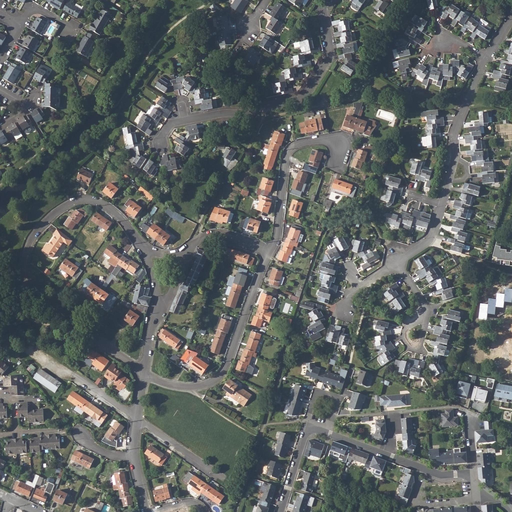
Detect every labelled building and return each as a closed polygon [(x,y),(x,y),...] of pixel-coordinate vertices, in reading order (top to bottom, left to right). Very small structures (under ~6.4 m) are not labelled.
[(64,0),(47,0),(47,1),(50,3),(60,9),(64,0)] [(67,11),(78,18),(80,14),(81,12),(84,14),(87,9),(88,7),(85,6),(84,8),(82,10),(75,7),(71,5),(73,2),(69,0),(64,9),(67,11)] [(233,0),(230,6),(240,12),(247,1),(246,0),(233,0)] [(357,12),(359,8),(364,0),(353,0),(354,0),(350,5),(351,8),(357,12)] [(377,11),(385,16),(388,12),(384,9),(387,5),(386,4),(387,2),(384,0),(376,0),(379,1),(373,10),(377,12),(377,11)] [(440,20),(444,14),(439,11),(436,9),(435,6),(438,5),(437,0),(431,0),(429,0),(429,1),(424,2),(427,13),(435,11),(439,14),(436,18),(440,20)] [(271,16),(279,21),(282,17),(281,16),(286,8),(276,2),(268,15),(271,16)] [(447,19),(452,22),(456,16),(458,12),(450,7),(448,10),(447,9),(446,10),(444,14),(440,20),(443,22),(447,16),(449,17),(447,19)] [(90,29),(101,35),(113,14),(103,9),(95,24),(93,23),(90,29)] [(457,26),(461,29),(466,22),(467,19),(460,14),(458,17),(456,16),(452,22),(449,27),(452,29),(456,23),(458,24),(457,26)] [(219,27),(220,30),(229,29),(228,26),(227,26),(226,16),(216,17),(217,27),(219,27)] [(279,21),(271,16),(268,20),(270,21),(265,28),(274,34),(282,23),(279,21)] [(32,30),(41,35),(48,23),(38,18),(32,30)] [(467,32),(471,35),(476,28),(477,26),(479,22),(480,21),(473,18),(471,21),(469,20),(467,23),(466,22),(461,29),(459,33),(462,35),(466,29),(468,30),(467,32)] [(414,28),(413,30),(420,34),(424,37),(426,33),(420,30),(421,28),(423,29),(425,25),(416,19),(413,23),(412,24),(411,26),(414,28)] [(337,27),(338,33),(346,31),(349,31),(348,21),(344,22),(344,20),(331,22),(331,27),(339,25),(339,27),(337,27)] [(477,26),(476,28),(471,35),(469,39),(472,41),(475,37),(483,42),(485,38),(489,31),(485,28),(486,26),(479,22),(477,26)] [(218,31),(220,45),(231,44),(229,29),(220,30),(218,31)] [(416,45),(418,47),(420,43),(414,39),(415,38),(417,39),(420,34),(413,30),(410,29),(408,33),(407,32),(405,36),(408,38),(407,40),(409,41),(416,45)] [(339,39),(340,44),(348,43),(351,42),(350,33),(346,33),(346,31),(338,33),(333,34),(334,38),(341,37),(341,39),(339,39)] [(86,36),(81,44),(83,45),(79,52),(87,57),(97,37),(91,33),(88,38),(86,36)] [(258,45),(267,51),(274,40),(265,34),(258,45)] [(22,46),(33,52),(39,41),(30,36),(26,42),(25,42),(22,46)] [(306,53),(307,55),(320,52),(319,48),(314,49),(311,39),(307,40),(307,41),(299,43),(300,48),(304,47),(305,53),(306,53)] [(397,56),(398,59),(409,57),(408,53),(407,53),(406,51),(409,46),(414,49),(416,45),(409,41),(405,49),(401,50),(401,47),(395,48),(396,51),(395,52),(396,56),(397,56)] [(341,51),(342,56),(345,55),(350,54),(353,53),(353,49),(353,48),(352,44),(349,45),(348,43),(340,44),(335,45),(336,50),(343,48),(344,50),(341,51)] [(506,57),(511,58),(511,46),(509,46),(508,52),(503,51),(502,55),(506,57)] [(17,58),(26,64),(32,53),(22,47),(19,51),(21,52),(17,58)] [(243,59),(252,65),(257,57),(255,56),(258,52),(249,47),(247,50),(248,52),(243,59)] [(297,66),(298,68),(311,66),(310,62),(303,63),(302,61),(305,61),(304,55),(293,58),(294,62),(293,63),(294,67),(297,66)] [(340,70),(349,76),(352,72),(355,68),(354,68),(356,65),(351,62),(349,61),(346,61),(345,55),(342,56),(337,57),(338,61),(343,60),(344,64),(340,70)] [(510,69),(511,70),(511,68),(511,67),(511,58),(506,57),(505,62),(508,62),(507,64),(500,62),(499,66),(510,69)] [(405,75),(405,72),(408,71),(410,73),(415,76),(419,69),(415,67),(413,71),(409,69),(408,67),(409,67),(408,61),(397,64),(397,65),(398,69),(397,69),(398,73),(399,73),(401,81),(406,79),(405,75)] [(442,67),(442,78),(446,78),(446,79),(449,79),(451,79),(451,75),(453,75),(453,70),(453,62),(449,62),(449,70),(447,70),(447,67),(442,67)] [(464,71),(462,70),(463,68),(461,67),(458,67),(458,62),(453,62),(453,70),(455,70),(455,73),(458,74),(456,77),(464,81),(472,67),(468,65),(464,71)] [(4,79),(14,85),(23,69),(14,64),(13,66),(11,66),(4,79)] [(42,82),(44,83),(48,77),(45,75),(48,69),(42,65),(34,79),(41,83),(42,82)] [(491,76),(504,80),(504,77),(508,78),(508,76),(511,77),(511,69),(511,70),(510,69),(499,66),(497,71),(500,72),(499,74),(492,72),(491,76)] [(414,77),(422,82),(423,80),(428,81),(431,70),(431,68),(427,67),(425,73),(423,73),(424,70),(420,67),(419,69),(415,76),(414,77)] [(436,71),(431,70),(428,81),(432,82),(432,83),(436,84),(437,81),(442,81),(442,78),(442,67),(438,67),(438,74),(435,74),(436,71)] [(288,80),(289,82),(302,80),(301,76),(294,77),(293,75),(296,75),(295,69),(284,71),(285,76),(284,76),(285,80),(288,80)] [(176,78),(172,78),(173,83),(168,84),(166,82),(168,79),(163,76),(158,82),(158,83),(156,86),(165,93),(169,86),(173,85),(174,90),(178,90),(177,82),(176,78)] [(176,78),(177,82),(178,90),(183,89),(183,87),(184,87),(185,85),(186,86),(185,88),(189,92),(194,85),(196,82),(188,77),(186,80),(184,79),(184,76),(176,78)] [(492,92),(503,95),(504,92),(505,87),(506,87),(507,83),(503,82),(504,80),(491,76),(490,80),(497,82),(497,84),(494,84),(492,92)] [(279,94),(279,96),(284,95),(292,93),(291,89),(284,90),(284,89),(286,88),(285,83),(274,85),(275,95),(279,94)] [(57,96),(58,96),(58,88),(54,88),(54,84),(46,84),(45,96),(57,96)] [(195,100),(206,98),(205,93),(206,93),(205,92),(205,89),(201,90),(201,88),(198,88),(194,85),(189,92),(193,94),(194,92),(196,93),(196,95),(194,95),(195,100)] [(57,112),(57,96),(45,96),(45,103),(42,103),(42,107),(50,107),(57,112)] [(158,107),(169,115),(171,112),(172,112),(165,107),(166,106),(168,107),(171,103),(162,96),(156,104),(159,106),(158,107)] [(200,106),(201,111),(212,109),(212,100),(208,100),(208,98),(206,98),(195,100),(196,104),(203,103),(203,105),(200,106)] [(344,126),(354,129),(357,119),(363,103),(353,103),(355,112),(353,117),(348,116),(344,126)] [(154,107),(151,111),(152,111),(149,115),(158,122),(161,117),(159,116),(160,114),(167,119),(169,115),(158,107),(157,109),(154,107)] [(31,113),(38,123),(44,119),(43,117),(46,115),(41,108),(38,110),(38,109),(31,113)] [(429,122),(429,125),(442,123),(442,119),(434,120),(434,118),(436,118),(436,112),(418,114),(419,119),(424,119),(425,123),(429,122)] [(149,115),(147,114),(146,116),(143,114),(140,117),(141,118),(138,122),(148,129),(151,124),(149,123),(150,121),(156,125),(158,122),(149,115)] [(473,125),(473,129),(479,128),(482,128),(486,127),(486,125),(488,125),(487,119),(491,119),(490,114),(482,115),(481,114),(477,114),(478,124),(473,125)] [(17,121),(24,131),(24,130),(26,134),(28,134),(32,132),(33,130),(29,124),(32,122),(28,115),(25,117),(24,116),(17,121)] [(323,130),(321,119),(306,122),(300,123),(302,133),(307,132),(308,133),(323,130)] [(367,123),(357,119),(354,129),(364,133),(364,131),(366,131),(364,135),(370,137),(370,136),(371,136),(372,133),(376,127),(374,125),(375,121),(370,120),(368,124),(367,123)] [(14,135),(15,137),(21,133),(15,123),(8,127),(9,128),(6,130),(11,137),(14,135)] [(427,131),(427,136),(438,135),(438,130),(435,130),(435,128),(442,127),(442,123),(429,125),(429,127),(426,127),(426,131),(427,131)] [(200,124),(185,127),(186,131),(187,131),(188,134),(185,138),(180,135),(178,139),(184,143),(186,144),(188,142),(187,142),(186,141),(189,135),(190,138),(190,140),(191,140),(192,140),(193,139),(199,137),(198,133),(199,133),(198,129),(201,128),(203,127),(203,124),(200,125),(200,124)] [(126,134),(128,146),(129,145),(129,148),(131,147),(135,147),(143,145),(142,141),(137,142),(135,133),(131,133),(130,127),(122,128),(123,135),(126,134)] [(470,135),(470,137),(463,137),(463,141),(477,140),(480,140),(480,135),(480,133),(479,133),(479,128),(473,129),(467,129),(468,135),(470,135)] [(0,132),(0,141),(3,145),(9,141),(8,139),(11,137),(6,130),(3,132),(3,131),(0,132)] [(270,146),(278,149),(280,145),(281,145),(285,135),(275,132),(270,146)] [(426,148),(426,149),(435,148),(434,140),(439,139),(438,135),(427,136),(426,137),(426,139),(425,139),(426,148)] [(174,150),(183,156),(186,152),(189,149),(186,147),(187,145),(186,144),(184,143),(178,139),(177,138),(174,141),(181,145),(180,147),(178,146),(174,150)] [(469,147),(470,152),(478,151),(481,151),(481,142),(477,142),(477,140),(463,141),(464,145),(471,145),(471,147),(469,147)] [(223,166),(226,168),(236,152),(232,149),(230,151),(229,150),(230,149),(228,147),(224,147),(225,142),(220,142),(220,150),(222,150),(222,153),(224,154),(222,157),(224,158),(223,166)] [(270,146),(264,144),(262,148),(265,149),(263,153),(264,154),(267,155),(263,168),(270,170),(272,166),(272,167),(278,149),(270,146)] [(143,145),(135,147),(131,147),(132,154),(133,155),(129,161),(132,163),(135,166),(135,165),(140,168),(146,159),(141,156),(139,155),(138,150),(143,149),(143,145)] [(309,165),(318,168),(323,154),(313,150),(309,161),(311,162),(309,165)] [(352,166),(360,171),(364,162),(366,163),(370,155),(362,150),(357,160),(356,159),(352,166)] [(474,163),(482,163),(488,162),(487,157),(482,157),(482,153),(478,153),(478,151),(470,152),(465,153),(465,157),(472,156),(473,158),(470,159),(471,164),(474,163)] [(165,166),(165,168),(168,168),(168,171),(172,170),(175,169),(177,169),(177,168),(181,167),(182,167),(181,160),(176,160),(175,158),(170,158),(170,161),(168,162),(167,154),(163,155),(163,158),(165,166)] [(165,166),(163,158),(159,159),(160,164),(155,165),(153,164),(154,163),(149,160),(143,169),(147,171),(146,172),(153,176),(156,171),(155,167),(165,166)] [(480,169),(480,174),(491,173),(492,173),(491,168),(492,168),(492,163),(488,164),(488,162),(482,163),(474,163),(475,167),(482,166),(482,169),(480,169)] [(414,181),(418,182),(421,172),(422,168),(420,167),(421,164),(417,163),(416,165),(412,164),(409,175),(413,177),(414,173),(416,174),(414,181)] [(85,183),(89,185),(94,175),(81,169),(77,178),(86,182),(85,183)] [(292,188),(301,191),(304,183),(305,184),(308,175),(299,172),(296,181),(295,180),(292,188)] [(430,174),(421,172),(418,182),(423,184),(424,182),(426,182),(424,189),(428,190),(432,178),(429,177),(430,174)] [(481,180),(481,185),(493,184),(493,179),(495,179),(494,175),(491,175),(491,173),(480,174),(476,175),(476,179),(483,178),(483,180),(481,180)] [(260,189),(270,192),(274,183),(264,179),(260,189)] [(333,188),(350,194),(353,185),(336,179),(333,188)] [(388,190),(401,194),(402,190),(395,188),(396,186),(398,187),(400,182),(389,179),(387,183),(386,183),(384,187),(387,188),(386,190),(388,190)] [(103,192),(111,198),(118,190),(110,184),(103,192)] [(471,199),(473,199),(473,197),(477,198),(478,195),(477,194),(479,189),(468,186),(467,191),(469,192),(468,194),(461,192),(460,196),(471,199)] [(139,190),(151,200),(154,197),(141,187),(139,190)] [(388,205),(392,206),(395,196),(400,198),(401,194),(388,190),(388,193),(386,192),(385,198),(381,197),(380,202),(388,204),(388,205)] [(258,210),(268,213),(271,203),(272,200),(261,196),(260,200),(261,201),(258,210)] [(452,205),(465,209),(466,207),(469,208),(471,199),(460,196),(459,201),(461,202),(461,204),(454,202),(452,205)] [(126,211),(135,217),(141,209),(129,199),(124,205),(128,208),(126,211)] [(329,208),(330,208),(332,202),(325,199),(323,205),(327,207),(329,208)] [(290,215),(298,218),(303,204),(293,200),(289,211),(291,211),(290,215)] [(462,220),(465,221),(466,216),(467,216),(467,215),(468,212),(465,211),(465,209),(452,205),(451,209),(458,211),(458,213),(456,213),(454,218),(462,220)] [(165,212),(171,217),(174,212),(168,208),(165,212)] [(230,213),(220,209),(220,210),(215,208),(210,219),(220,222),(221,221),(222,222),(227,223),(227,222),(231,224),(234,214),(230,213)] [(64,225),(72,230),(76,223),(78,224),(83,216),(85,217),(87,214),(80,209),(78,213),(76,211),(70,218),(69,218),(64,225)] [(401,225),(402,225),(406,226),(405,227),(410,228),(412,229),(413,225),(417,213),(412,212),(410,219),(408,218),(409,216),(404,214),(401,225)] [(92,221),(106,231),(111,224),(97,213),(92,221)] [(389,227),(398,230),(399,226),(401,227),(401,225),(404,214),(400,213),(398,220),(396,220),(397,217),(386,215),(381,217),(386,219),(384,224),(389,225),(389,227)] [(417,213),(413,225),(415,226),(415,227),(426,230),(430,217),(425,215),(423,214),(420,214),(417,213)] [(451,229),(461,232),(463,227),(464,227),(465,223),(461,222),(462,220),(454,218),(449,216),(448,220),(455,222),(454,224),(452,224),(451,229)] [(243,229),(257,233),(260,223),(247,218),(243,229)] [(494,229),(496,222),(497,218),(495,218),(493,225),(488,223),(487,227),(494,229)] [(148,232),(148,233),(156,240),(162,231),(154,225),(151,229),(150,228),(143,223),(140,228),(143,229),(142,231),(147,234),(148,232)] [(285,243),(294,246),(296,242),(297,243),(302,229),(293,225),(288,239),(287,239),(285,243)] [(73,240),(58,229),(54,235),(56,236),(50,246),(47,244),(43,250),(53,257),(58,251),(60,249),(59,248),(64,242),(69,246),(73,240)] [(460,243),(463,244),(464,239),(465,239),(466,235),(463,234),(463,232),(461,232),(451,229),(450,233),(457,235),(456,237),(454,236),(452,241),(460,243)] [(156,240),(164,246),(170,237),(162,231),(156,240)] [(340,250),(342,249),(343,252),(348,249),(347,248),(349,247),(348,242),(345,237),(338,241),(337,240),(333,242),(335,244),(333,245),(335,249),(340,259),(344,257),(340,250)] [(449,252),(460,255),(461,250),(467,252),(468,251),(469,248),(459,245),(460,243),(452,241),(448,240),(447,243),(454,245),(453,247),(451,247),(449,252)] [(357,256),(359,259),(361,258),(366,255),(364,251),(365,248),(363,248),(364,244),(360,243),(359,244),(354,242),(353,247),(351,253),(356,254),(357,252),(359,252),(359,253),(360,255),(357,256)] [(278,259),(287,262),(289,254),(291,255),(294,246),(285,243),(282,251),(281,251),(278,259)] [(110,269),(113,272),(124,257),(116,252),(117,251),(110,246),(105,253),(111,258),(109,262),(113,265),(110,269)] [(511,251),(510,253),(506,253),(506,251),(499,250),(500,247),(495,246),(492,257),(497,258),(496,264),(511,266),(511,251)] [(195,287),(200,276),(202,272),(209,255),(197,249),(194,257),(198,259),(187,282),(184,280),(170,311),(179,314),(192,285),(195,287)] [(249,256),(232,250),(228,249),(226,255),(230,256),(229,259),(252,267),(254,259),(248,257),(249,256)] [(326,264),(334,267),(335,263),(333,262),(333,260),(334,259),(335,261),(340,259),(335,249),(331,251),(330,250),(326,253),(328,256),(326,257),(328,260),(326,264)] [(374,251),(371,253),(373,258),(374,257),(376,261),(378,260),(379,259),(374,251)] [(376,261),(374,257),(373,258),(371,253),(366,255),(361,258),(364,263),(365,265),(360,268),(362,271),(374,265),(373,263),(376,261)] [(415,274),(417,277),(428,270),(427,268),(428,267),(425,262),(429,260),(426,256),(414,263),(420,271),(415,274)] [(112,274),(114,276),(116,273),(117,274),(122,267),(126,270),(127,269),(134,273),(139,266),(132,261),(131,262),(124,257),(113,272),(112,274)] [(60,268),(77,280),(83,271),(66,260),(60,268)] [(325,276),(335,279),(336,275),(329,273),(330,271),(332,272),(334,267),(326,264),(323,263),(319,273),(323,274),(323,275),(325,276)] [(136,281),(140,283),(146,274),(146,270),(145,268),(136,281)] [(442,274),(438,268),(436,268),(433,270),(435,273),(435,274),(437,277),(439,276),(442,274)] [(269,284),(278,287),(278,285),(281,277),(283,273),(273,269),(269,279),(271,280),(269,284)] [(428,284),(437,277),(435,274),(435,273),(433,270),(430,272),(428,270),(417,277),(420,280),(426,276),(427,278),(425,280),(428,284)] [(232,287),(241,290),(243,287),(244,287),(248,277),(238,273),(232,287)] [(322,287),(337,292),(338,288),(331,286),(331,283),(334,284),(335,279),(325,276),(321,285),(322,285),(322,287)] [(435,286),(436,291),(446,288),(447,288),(445,279),(441,280),(439,276),(437,277),(428,284),(430,287),(437,283),(438,285),(435,286)] [(92,284),(88,290),(86,293),(94,299),(100,290),(92,284)] [(391,301),(398,296),(395,292),(393,293),(392,291),(398,287),(396,284),(385,291),(386,293),(383,295),(385,298),(386,298),(389,302),(391,301)] [(135,294),(147,297),(149,289),(137,285),(135,294)] [(226,305),(235,308),(241,290),(232,287),(226,305)] [(319,294),(319,296),(318,298),(317,302),(327,305),(330,296),(328,296),(328,293),(336,295),(337,292),(322,287),(321,290),(320,289),(319,293),(319,294)] [(441,297),(442,301),(453,298),(450,289),(447,290),(446,288),(436,291),(434,292),(435,296),(442,294),(443,296),(441,297)] [(94,299),(103,304),(106,305),(105,306),(107,308),(111,307),(116,299),(109,294),(109,295),(100,290),(94,299)] [(391,310),(394,314),(401,310),(402,310),(405,308),(400,299),(404,297),(402,293),(398,296),(391,301),(392,303),(391,303),(394,308),(391,310)] [(133,302),(149,306),(151,298),(147,297),(135,294),(133,302)] [(272,297),(262,294),(259,304),(260,305),(259,308),(267,311),(268,308),(272,309),(273,309),(276,301),(276,299),(272,298),(272,297)] [(313,322),(322,317),(320,313),(318,314),(317,312),(318,311),(319,310),(321,311),(322,307),(305,302),(303,303),(302,305),(300,305),(299,308),(310,311),(311,313),(308,315),(313,322)] [(134,310),(144,315),(144,313),(142,313),(143,310),(135,306),(134,310)] [(251,325),(259,328),(260,328),(263,320),(268,322),(272,313),(267,311),(259,308),(256,317),(254,316),(251,325)] [(124,320),(133,326),(139,316),(131,310),(124,320)] [(452,323),(456,324),(456,322),(459,322),(460,319),(458,318),(460,314),(448,311),(447,316),(450,316),(449,318),(442,317),(441,320),(452,323)] [(216,333),(225,336),(226,333),(228,333),(233,319),(223,315),(216,333)] [(313,322),(309,324),(310,326),(308,328),(309,330),(307,331),(312,342),(321,337),(318,333),(324,329),(322,325),(321,325),(320,323),(325,321),(322,317),(313,322)] [(433,330),(446,334),(447,331),(450,332),(451,328),(452,323),(441,320),(440,326),(442,326),(441,328),(434,327),(433,330)] [(383,335),(383,336),(386,336),(391,335),(390,331),(386,332),(386,331),(384,331),(385,328),(387,329),(389,324),(378,321),(377,326),(376,326),(375,330),(378,331),(378,333),(383,335)] [(332,343),(336,344),(337,341),(339,333),(334,332),(334,334),(331,334),(333,326),(330,325),(326,338),(328,339),(327,342),(331,344),(332,343)] [(342,346),(347,347),(350,337),(345,335),(344,338),(342,337),(344,330),(340,329),(339,333),(337,341),(339,342),(338,345),(342,347),(342,346)] [(160,338),(177,349),(182,342),(165,330),(160,338)] [(437,338),(435,343),(443,345),(446,345),(447,341),(448,341),(449,337),(445,336),(446,334),(433,330),(432,335),(439,336),(439,339),(437,338)] [(243,353),(252,356),(254,352),(255,353),(261,334),(253,331),(246,349),(245,348),(243,353)] [(206,350),(210,352),(216,333),(213,332),(206,350)] [(225,336),(216,333),(210,352),(218,355),(225,336)] [(384,348),(386,350),(392,345),(390,342),(386,344),(384,344),(384,342),(387,341),(386,336),(383,336),(374,338),(375,343),(375,347),(379,347),(379,349),(384,348)] [(443,347),(443,345),(435,343),(430,341),(429,346),(434,347),(432,354),(440,356),(443,357),(444,352),(445,352),(445,350),(446,348),(443,347)] [(383,360),(386,364),(395,357),(392,353),(389,355),(388,353),(394,348),(392,345),(386,350),(382,353),(383,355),(380,357),(382,360),(383,360)] [(88,361),(101,370),(108,360),(95,352),(88,361)] [(236,369),(245,372),(248,364),(249,365),(252,356),(243,353),(240,361),(239,361),(236,369)] [(428,367),(434,377),(438,374),(439,375),(443,373),(442,372),(445,370),(442,366),(439,367),(438,364),(440,356),(432,354),(432,358),(436,359),(435,364),(433,365),(428,367)] [(190,365),(203,374),(209,365),(196,357),(190,365)] [(403,376),(407,377),(407,374),(410,374),(412,365),(413,360),(409,359),(407,366),(406,366),(406,363),(396,360),(394,367),(400,368),(398,373),(403,374),(403,376)] [(1,360),(0,361),(0,375),(8,366),(1,360)] [(414,378),(418,378),(419,375),(421,375),(425,363),(420,362),(419,367),(419,369),(416,368),(417,366),(412,365),(410,374),(409,376),(414,377),(414,378)] [(119,374),(120,372),(117,369),(119,368),(112,363),(104,375),(110,379),(111,378),(114,380),(113,382),(114,382),(113,384),(113,386),(119,391),(122,387),(123,388),(129,380),(122,375),(121,376),(119,374)] [(309,379),(314,380),(314,379),(316,380),(316,381),(323,383),(326,373),(319,371),(320,369),(313,367),(313,363),(306,364),(307,370),(305,375),(310,377),(309,379)] [(34,377),(55,392),(61,383),(40,369),(34,377)] [(330,372),(327,371),(326,373),(323,383),(331,386),(331,384),(337,386),(336,387),(341,389),(347,371),(341,369),(340,373),(340,375),(340,377),(330,374),(330,372)] [(360,385),(366,387),(369,378),(370,378),(371,374),(360,370),(358,375),(359,375),(358,379),(356,383),(361,384),(360,385)] [(4,386),(9,386),(18,385),(17,375),(5,376),(6,382),(3,382),(4,386)] [(493,388),(495,379),(488,378),(487,382),(489,382),(488,387),(493,388)] [(230,380),(224,389),(228,392),(226,394),(244,406),(252,395),(230,380)] [(468,392),(472,393),(473,386),(475,381),(471,380),(470,385),(459,382),(455,396),(466,399),(468,392)] [(511,386),(498,384),(493,400),(511,403),(511,386)] [(23,385),(18,385),(9,386),(9,389),(12,389),(12,395),(24,395),(23,385)] [(302,403),(307,389),(296,385),(293,395),(292,394),(291,400),(302,403)] [(474,401),(484,403),(487,392),(483,390),(483,388),(473,386),(472,393),(469,401),(474,402),(474,401)] [(75,409),(83,414),(85,411),(90,403),(73,392),(67,399),(77,406),(75,409)] [(360,410),(363,402),(364,402),(365,397),(366,396),(353,392),(348,408),(352,409),(352,410),(360,410)] [(386,407),(391,407),(392,406),(393,406),(393,407),(406,405),(404,394),(379,397),(380,405),(386,405),(386,407)] [(290,404),(287,414),(292,416),(296,416),(298,410),(300,411),(302,403),(291,400),(290,399),(289,403),(290,404)] [(18,417),(28,416),(28,408),(27,403),(23,403),(23,405),(17,405),(18,417)] [(85,411),(102,423),(108,415),(90,403),(85,411)] [(31,408),(28,408),(28,416),(28,422),(44,421),(43,409),(31,410),(31,408)] [(442,427),(454,426),(457,426),(457,418),(453,418),(453,413),(445,414),(441,414),(442,427)] [(401,419),(402,434),(411,433),(410,430),(412,429),(411,418),(401,419)] [(375,420),(376,430),(373,436),(372,440),(381,443),(386,431),(385,419),(375,420)] [(475,432),(476,443),(487,443),(486,436),(493,436),(492,424),(483,421),(484,431),(475,432)] [(111,428),(102,441),(108,445),(115,447),(117,441),(114,439),(118,433),(119,434),(124,427),(117,422),(112,429),(111,428)] [(280,432),(277,442),(278,443),(288,446),(289,443),(288,442),(290,436),(280,432)] [(412,445),(411,441),(412,440),(411,433),(402,434),(403,451),(412,455),(415,447),(412,445)] [(45,438),(39,438),(40,449),(50,449),(49,435),(45,435),(45,438)] [(53,435),(49,435),(50,449),(60,448),(59,437),(53,437),(53,435)] [(40,452),(40,449),(39,438),(35,438),(35,440),(30,441),(30,452),(40,452)] [(7,454),(17,453),(16,439),(12,440),(12,442),(6,442),(7,454)] [(20,439),(16,439),(17,453),(27,452),(26,441),(20,441),(20,439)] [(324,444),(309,440),(304,455),(308,456),(309,454),(319,458),(324,444)] [(351,448),(333,441),(329,453),(334,455),(335,452),(340,454),(338,458),(342,459),(341,461),(345,462),(346,459),(349,453),(351,448)] [(283,457),(285,450),(287,451),(288,446),(278,443),(274,455),(279,456),(283,457)] [(145,453),(162,465),(167,457),(151,445),(145,453)] [(351,459),(365,464),(367,460),(369,454),(355,449),(353,454),(349,453),(346,459),(351,461),(351,459)] [(447,453),(438,454),(438,449),(428,449),(429,461),(437,460),(437,464),(441,465),(448,465),(447,453)] [(466,463),(466,453),(460,453),(459,449),(453,449),(453,451),(447,451),(447,453),(448,465),(466,463)] [(477,455),(478,468),(489,468),(488,454),(495,454),(494,451),(494,449),(486,449),(486,454),(477,455)] [(75,461),(89,468),(93,459),(79,453),(75,461)] [(373,456),(371,462),(367,460),(365,464),(364,467),(369,469),(369,467),(374,468),(376,467),(383,470),(386,461),(381,459),(380,460),(377,458),(378,458),(373,456)] [(266,475),(277,478),(279,474),(279,472),(280,472),(281,468),(281,467),(282,464),(269,460),(266,468),(268,469),(266,475)] [(406,474),(402,486),(410,489),(412,489),(414,483),(413,476),(409,475),(411,470),(404,467),(402,473),(406,474)] [(478,468),(479,479),(484,485),(485,486),(489,482),(488,472),(489,472),(489,468),(478,468)] [(315,475),(306,471),(304,476),(305,476),(304,479),(302,484),(303,485),(302,490),(311,492),(312,492),(313,489),(312,487),(314,478),(317,479),(318,476),(315,475)] [(123,472),(114,474),(116,485),(113,486),(114,490),(119,489),(128,487),(127,483),(126,483),(123,472)] [(184,480),(193,486),(192,488),(192,490),(197,493),(199,493),(201,494),(207,485),(189,473),(184,480)] [(13,490),(28,496),(32,487),(17,480),(13,490)] [(37,488),(33,497),(45,502),(47,497),(44,496),(45,492),(51,494),(54,485),(49,482),(46,489),(42,487),(41,490),(37,488)] [(152,491),(155,501),(171,498),(167,484),(163,485),(164,489),(152,491)] [(200,495),(205,498),(207,496),(215,502),(218,504),(224,497),(207,485),(201,494),(200,495)] [(398,495),(402,497),(399,503),(406,505),(410,495),(408,493),(410,489),(402,486),(400,485),(398,490),(400,491),(398,495)] [(271,500),(274,489),(265,486),(262,497),(260,496),(259,500),(268,503),(269,499),(271,500)] [(128,487),(119,489),(120,498),(122,498),(124,506),(133,505),(131,496),(130,496),(128,487)] [(53,500),(63,504),(68,493),(58,489),(53,500)] [(304,511),(308,500),(297,496),(294,509),(304,511)] [(259,500),(255,511),(267,511),(270,503),(268,503),(259,500)] [(100,505),(96,511),(100,511),(103,506),(104,503),(101,502),(100,505)]
